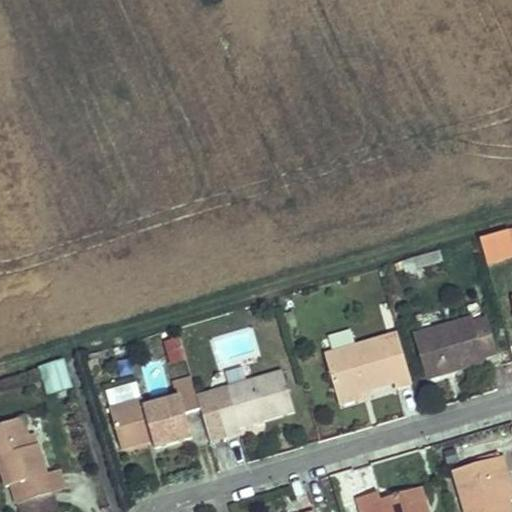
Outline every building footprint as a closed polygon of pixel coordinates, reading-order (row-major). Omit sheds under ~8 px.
[(511,237),(510,231),(479,240),(487,265),(511,257),(511,237)] [(407,272),(442,261),(439,252),(404,262),(406,269),(407,272)] [(404,262),(395,265),(397,272),(406,269),(404,262)] [(498,354),(485,311),(472,314),(470,308),(411,325),(427,381),(486,364),(484,358),(498,354)] [(298,326),(293,312),(286,315),(290,329),(298,326)] [(325,349),(353,341),(350,329),(322,337),(325,349)] [(413,384),(398,334),(325,356),(336,393),(367,384),(393,376),(397,389),(413,384)] [(184,358),(179,340),(165,345),(172,362),(184,358)] [(73,388),(65,362),(46,367),(54,394),(73,388)] [(240,429),(295,413),(283,371),(197,396),(201,412),(211,444),(242,435),(240,429)] [(193,439),(186,416),(201,412),(197,396),(192,379),(176,384),(180,399),(177,400),(145,409),(143,401),(141,401),(136,384),(107,393),(112,410),(110,410),(122,451),(153,442),(156,450),(193,439)] [(338,399),(368,390),(367,384),(336,393),(338,399)] [(48,475),(38,445),(33,447),(24,419),(0,425),(0,468),(6,488),(12,486),(19,511),(58,511),(53,494),(48,475)] [(511,511),(509,502),(501,474),(508,472),(504,457),(454,472),(465,511),(511,511)] [(65,491),(59,472),(48,475),(53,494),(65,491)] [(511,500),(511,484),(508,472),(501,474),(509,502),(511,500)] [(428,511),(421,488),(414,491),(420,511),(428,511)] [(420,511),(414,491),(381,500),(379,493),(357,499),(361,511),(420,511)]
